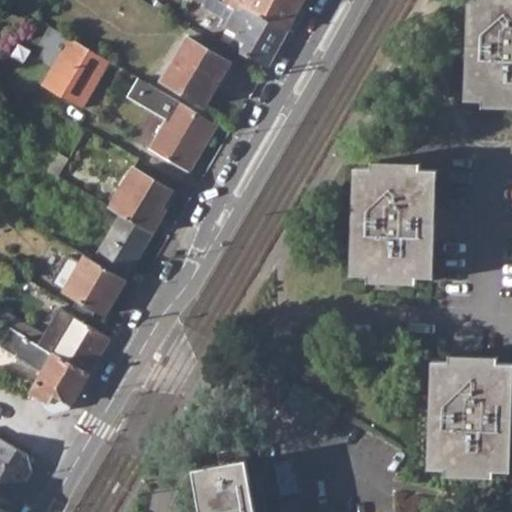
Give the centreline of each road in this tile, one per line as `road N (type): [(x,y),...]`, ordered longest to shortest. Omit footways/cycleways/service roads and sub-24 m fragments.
road 1 (tertiary): [(139,352),(346,0)]
road 2 (residential): [(487,317),(289,315),(260,337),(232,385)]
road 3 (residential): [(487,317),(491,175),(511,161)]
road 4 (residential): [(232,385),(180,463),(162,511)]
road 5 (tertiary): [(77,458),(139,352)]
